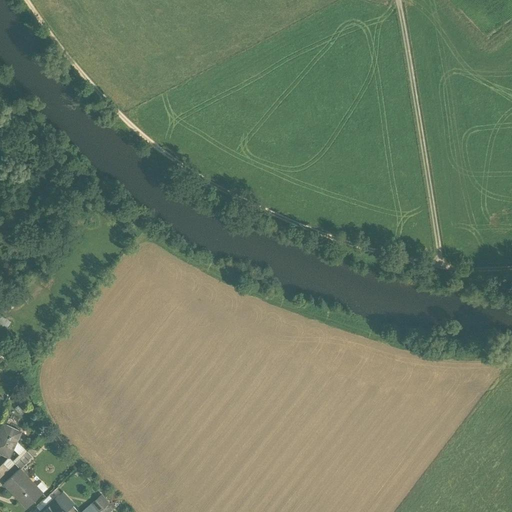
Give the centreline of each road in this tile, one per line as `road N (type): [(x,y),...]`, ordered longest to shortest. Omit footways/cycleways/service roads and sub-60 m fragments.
road 1 (track): [(511,360),(425,361),(237,289),(92,203),(0,102)]
road 2 (track): [(31,0),(145,143),(219,194),(318,237),(414,262),(511,269)]
road 3 (track): [(441,268),(397,0)]
